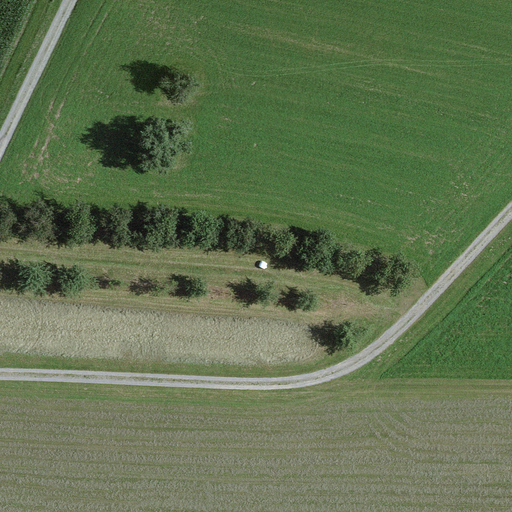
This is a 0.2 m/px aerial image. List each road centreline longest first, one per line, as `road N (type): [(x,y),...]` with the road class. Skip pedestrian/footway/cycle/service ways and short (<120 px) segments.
road 1 (track): [(0,378),(306,384),(354,367),(391,340),(511,214)]
road 2 (unclassified): [(0,163),(75,0)]
